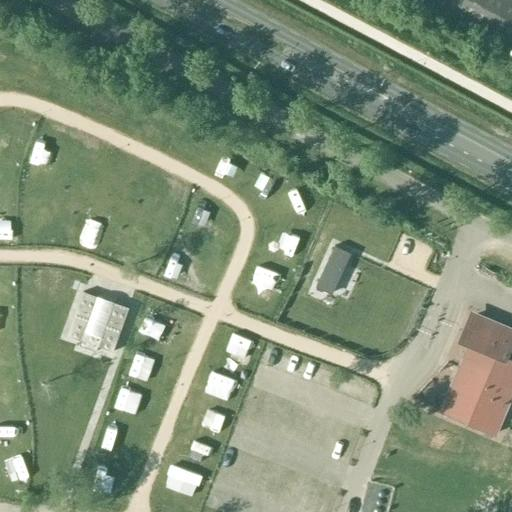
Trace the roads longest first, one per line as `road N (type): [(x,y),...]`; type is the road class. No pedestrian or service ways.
road 1 (unknown): [(355,493),(124,393),(145,355),(158,349),(375,427)]
road 2 (unclassified): [(511,241),(55,0)]
road 3 (primary): [(163,0),(511,185)]
road 4 (primary): [(511,157),(216,0)]
road 5 (unknown): [(10,511),(32,374),(28,306),(47,251)]
